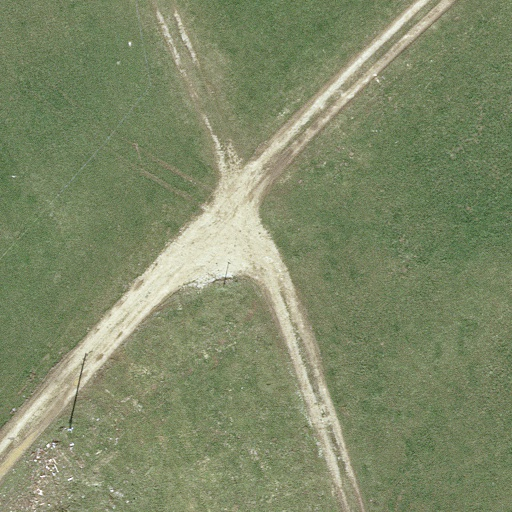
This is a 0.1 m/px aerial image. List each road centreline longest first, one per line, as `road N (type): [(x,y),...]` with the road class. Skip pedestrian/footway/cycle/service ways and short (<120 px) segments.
road 1 (track): [(0,460),(234,202),(439,0)]
road 2 (track): [(358,511),(259,242),(146,0)]
